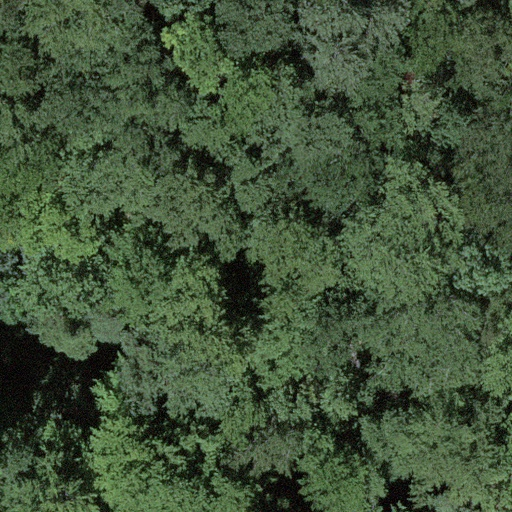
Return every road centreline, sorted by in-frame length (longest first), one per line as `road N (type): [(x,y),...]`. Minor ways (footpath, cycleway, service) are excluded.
road 1 (track): [(0,174),(511,197)]
road 2 (track): [(467,511),(311,469),(0,358)]
road 3 (track): [(121,511),(311,469)]
